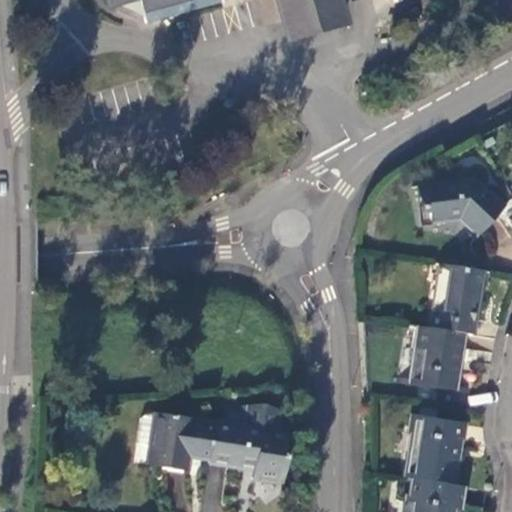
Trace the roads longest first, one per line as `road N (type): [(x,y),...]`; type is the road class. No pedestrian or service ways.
road 1 (residential): [(291,229),(0,258)]
road 2 (residential): [(336,511),(330,337),(291,229)]
road 3 (residential): [(291,229),(331,180),(511,74)]
